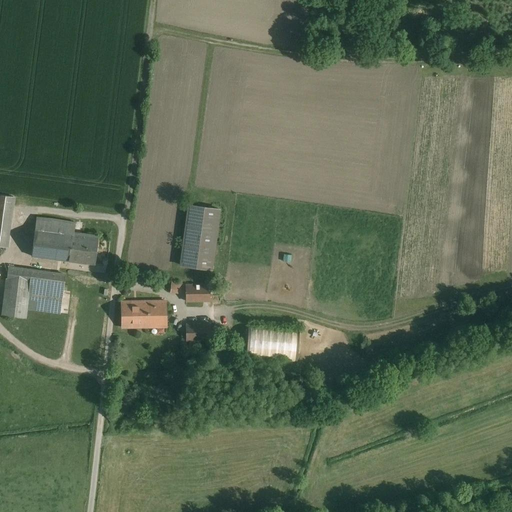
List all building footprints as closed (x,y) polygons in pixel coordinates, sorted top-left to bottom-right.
[(0,241),(8,242),(14,197),(0,194),(0,241)] [(219,209),(189,205),(181,265),(211,269),(219,209)] [(36,217),(31,256),(95,264),(98,236),(74,233),(76,222),(36,217)] [(65,274),(51,272),(8,266),(6,288),(29,291),(62,296),(64,284),(65,274)] [(170,292),(185,293),(185,284),(186,284),(171,282),(170,292)] [(210,300),(209,284),(186,284),(185,284),(185,293),(186,300),(210,300)] [(29,291),(6,288),(2,314),(25,317),(26,308),(29,291)] [(62,296),(29,291),(26,308),(60,312),(62,296)] [(166,301),(121,301),(121,327),(166,326),(166,301)] [(210,323),(186,323),(186,339),(210,339),(210,323)] [(300,329),(248,324),(245,358),(297,363),(300,329)] [(370,369),(354,374),(357,387),(374,382),(370,369)]
